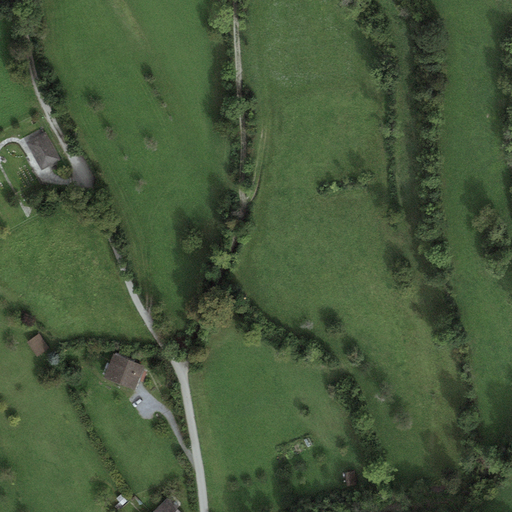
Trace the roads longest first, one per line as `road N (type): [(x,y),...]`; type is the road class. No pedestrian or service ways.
road 1 (residential): [(204,511),(182,375),(132,294),(95,197),(49,113)]
road 2 (track): [(182,375),(220,281),(234,196),(245,106),(237,0)]
